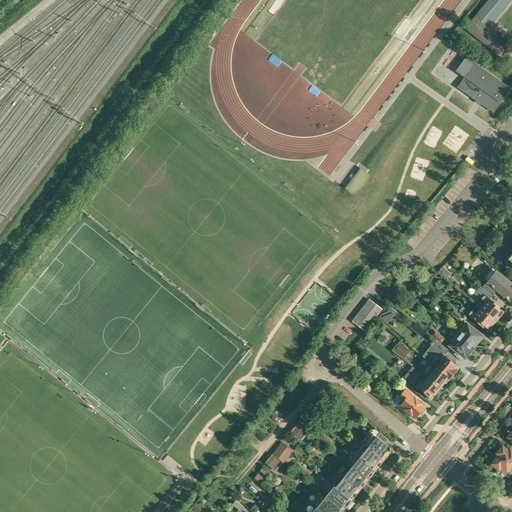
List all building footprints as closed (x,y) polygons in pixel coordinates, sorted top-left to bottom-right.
[(489,0),(466,29),(471,33),(485,44),(497,54),(509,40),(494,27),(492,25),(511,0),(489,0)] [(503,56),(499,54),(492,63),(498,68),(500,65),(505,68),(510,62),(503,56)] [(458,88),(471,97),(476,101),(475,102),(480,105),(480,104),(493,113),(510,90),(466,59),(458,71),(466,77),(458,88)] [(450,116),(446,122),(473,140),(477,134),(450,116)] [(359,168),(344,188),(355,196),(370,176),(367,173),(359,168)] [(443,268),(442,267),(438,271),(439,272),(446,278),(450,274),(443,268)] [(481,286),(480,287),(492,297),(496,291),(511,303),(511,301),(511,284),(498,274),(489,285),(486,282),(482,288),(481,286)] [(482,300),(477,306),(495,321),(502,313),(497,309),(499,307),(489,300),(492,297),(480,287),(475,294),(482,300)] [(366,332),(382,309),(369,299),(352,321),(366,332)] [(495,321),(477,306),(469,316),(483,327),(484,325),(489,329),(495,321)] [(464,316),(459,312),(453,307),(450,312),(460,321),(464,316)] [(462,307),(459,312),(464,316),(468,312),(462,307)] [(410,327),(426,340),(430,334),(415,321),(410,327)] [(458,328),(455,332),(474,347),(482,337),(464,322),(459,329),(458,328)] [(441,344),(445,339),(435,330),(431,335),(441,344)] [(452,336),(453,337),(447,344),(465,358),(474,347),(455,332),(452,336)] [(367,343),(361,338),(357,344),(363,348),(367,343)] [(395,352),(401,356),(406,350),(400,345),(395,352)] [(443,355),(434,366),(450,379),(459,368),(443,355)] [(434,366),(426,377),(440,388),(444,383),(446,384),(450,379),(434,366)] [(411,383),(417,388),(431,400),(440,388),(426,377),(420,372),(411,383)] [(391,402),(399,408),(407,415),(409,414),(416,420),(426,407),(405,391),(400,397),(397,395),(391,402)] [(299,422),(301,423),(311,431),(318,421),(308,414),(307,413),(299,422)] [(332,433),(335,429),(328,422),(324,427),(332,433)] [(291,433),(302,442),(309,433),(299,425),(298,424),(291,433)] [(374,435),(366,445),(385,460),(391,452),(390,447),(385,443),(388,440),(380,433),(377,437),(374,435)] [(282,442),(273,454),(284,463),(293,451),(282,442)] [(366,445),(358,455),(376,470),(385,460),(366,445)] [(496,452),(491,459),(493,461),(490,464),(498,471),(501,468),(507,472),(510,468),(511,469),(511,450),(510,449),(508,452),(503,447),(498,453),(496,452)] [(358,455),(350,465),(368,480),(376,470),(358,455)] [(350,465),(341,475),(360,490),(368,480),(350,465)] [(260,471),(267,476),(271,472),(264,466),(260,471)] [(331,483),(331,484),(352,501),(360,490),(341,475),(337,472),(331,480),(335,483),(333,485),(331,483)] [(258,473),(255,477),(259,481),(263,477),(258,473)] [(331,484),(322,495),(343,511),(352,501),(331,484)] [(322,495),(313,505),(321,511),(342,511),(343,511),(322,495)] [(243,511),(249,511),(250,511),(237,499),(234,503),(243,511)]
